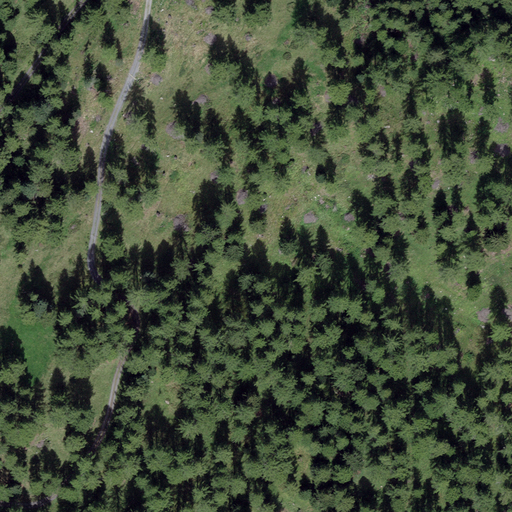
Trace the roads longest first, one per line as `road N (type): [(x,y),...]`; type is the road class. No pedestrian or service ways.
road 1 (track): [(146,0),(133,75),(114,110),(91,243),(100,279),(132,314),(96,462),(43,502),(0,511)]
road 2 (track): [(0,104),(83,0)]
